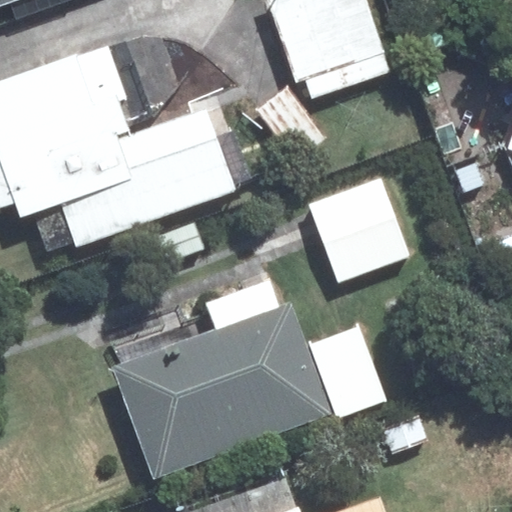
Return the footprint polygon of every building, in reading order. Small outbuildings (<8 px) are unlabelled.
[(358,0),(260,0),(285,72),(299,68),(307,93),(381,67),(358,0)] [(118,123),(108,94),(116,92),(99,41),(0,73),(0,194),(1,195),(5,208),(48,192),(65,240),(226,185),(198,103),(108,136),(104,127),(118,123)] [(249,106),(290,158),(318,135),(277,83),(249,106)] [(469,158),(447,168),(456,191),(479,181),(469,158)] [(374,175),(303,200),(332,276),(402,250),(374,175)] [(196,294),(206,324),(103,362),(142,472),(321,406),(325,416),(378,398),(350,324),(295,343),(279,299),(268,301),(258,272),(196,294)] [(379,294),(392,330),(418,320),(406,286),(379,294)] [(412,412),(375,425),(384,450),(421,437),(412,412)] [(172,510),(172,511),(375,511),(370,494),(317,511),(289,511),(277,475),(172,510)]
